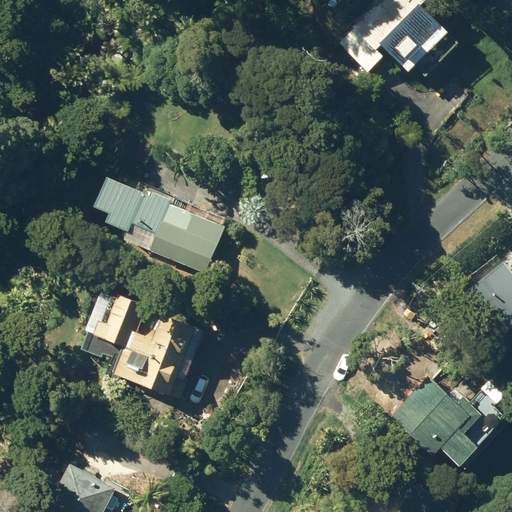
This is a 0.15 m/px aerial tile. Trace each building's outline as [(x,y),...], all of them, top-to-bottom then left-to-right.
[(396,51),(421,73),(461,33),(430,3),(433,0),(382,0),(342,41),(374,74),(396,51)] [(511,0),(491,0),(511,13),(511,0)] [(144,189),(118,178),(106,208),(121,215),(117,224),(140,234),(144,225),(166,235),(160,251),(216,274),(236,226),(180,203),(182,200),(146,185),(144,189)] [(460,288),(504,342),(511,335),(511,263),(503,253),(460,288)] [(110,289),(94,331),(136,348),(125,374),(187,400),(216,328),(170,309),(162,330),(150,326),(159,304),(130,292),(128,296),(110,289)] [(454,449),(479,469),(496,448),(480,435),(496,416),(471,396),(466,401),(438,378),(402,422),(446,458),(454,449)] [(54,511),(110,511),(124,489),(80,465),(54,511)] [(405,511),(465,511),(470,500),(419,478),(405,511)]
